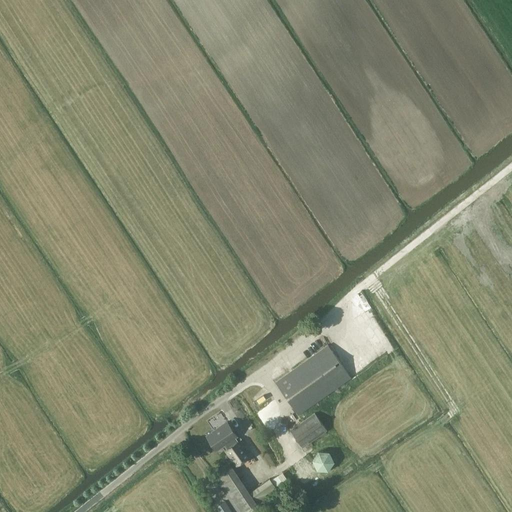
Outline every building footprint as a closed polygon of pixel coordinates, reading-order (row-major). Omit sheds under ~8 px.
[(298,415),(350,378),(327,345),(275,382),(298,415)] [(299,446),(324,429),(314,414),(289,432),(299,446)] [(227,448),(225,449),(236,465),(249,455),(239,440),(237,441),(234,436),(236,435),(227,421),(207,434),(216,448),(224,443),(227,448)] [(332,469),(333,450),(316,449),(316,469),(332,469)] [(239,511),(240,511),(252,504),(225,464),(212,473),(239,511)] [(256,500),(276,487),(270,478),(250,491),(256,500)] [(230,511),(223,502),(214,508),(216,511),(230,511)]
